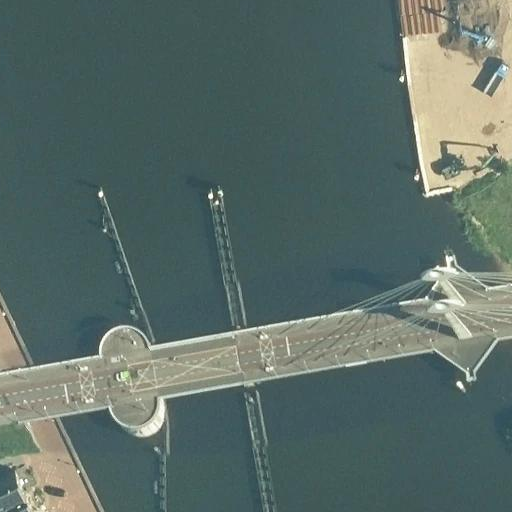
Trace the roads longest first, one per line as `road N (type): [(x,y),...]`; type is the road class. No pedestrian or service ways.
road 1 (residential): [(0,403),(511,315)]
road 2 (residential): [(87,511),(19,367)]
